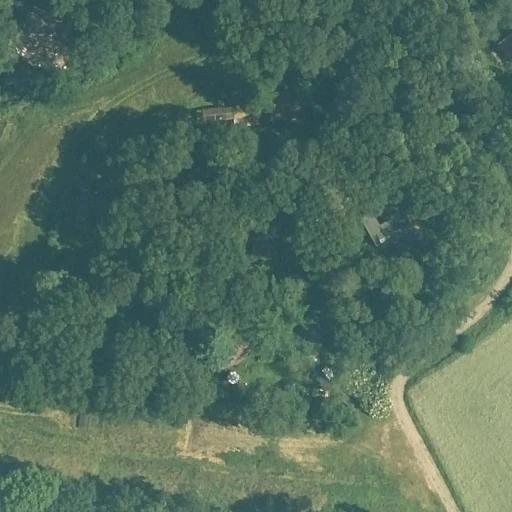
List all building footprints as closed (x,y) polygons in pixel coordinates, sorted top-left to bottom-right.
[(511,31),(499,42),(511,58),(511,31)] [(3,84),(29,94),(35,76),(10,67),(3,84)] [(299,93),(268,96),(270,120),(287,118),(286,114),(301,113),(299,93)] [(232,108),(234,119),(257,116),(255,105),(232,108)] [(225,122),(224,108),(203,110),(205,124),(225,122)] [(105,151),(101,173),(116,176),(120,154),(105,151)] [(109,207),(113,189),(99,186),(97,195),(84,192),(78,219),(94,223),(96,215),(103,216),(105,206),(109,207)] [(387,223),(374,230),(384,248),(414,230),(406,217),(389,227),(387,223)] [(263,264),(288,248),(275,227),(250,244),(263,264)] [(232,357),(239,358),(257,340),(246,329),(206,356),(214,369),(232,357)]
